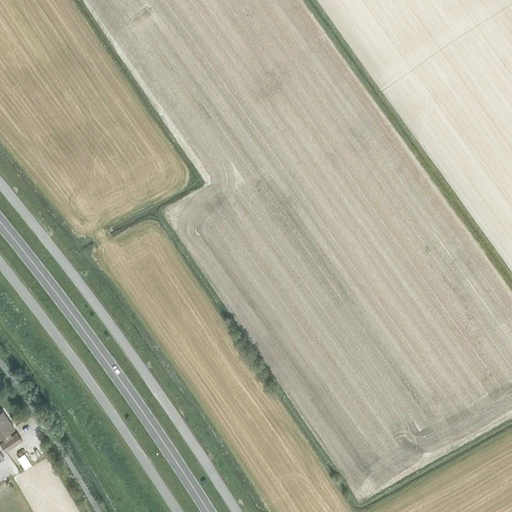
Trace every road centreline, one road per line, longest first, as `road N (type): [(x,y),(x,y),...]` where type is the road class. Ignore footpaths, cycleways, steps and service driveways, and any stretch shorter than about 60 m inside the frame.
road 1 (unclassified): [(0,183),(146,374),(236,511)]
road 2 (primary): [(207,511),(0,222)]
road 3 (unclassified): [(0,263),(176,511)]
